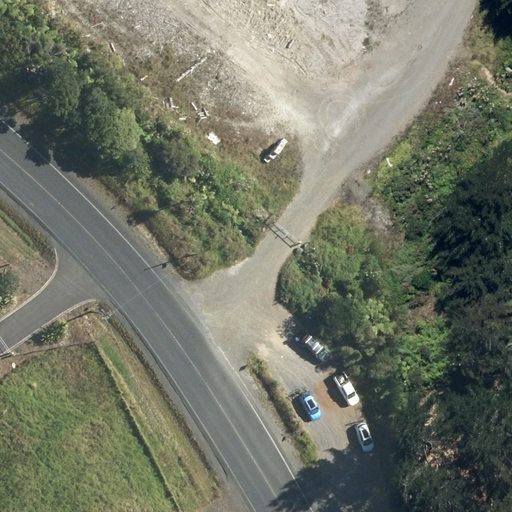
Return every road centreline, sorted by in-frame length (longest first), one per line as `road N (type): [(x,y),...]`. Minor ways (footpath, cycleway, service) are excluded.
road 1 (tertiary): [(0,151),(104,251),(188,355),(282,511)]
road 2 (track): [(188,355),(437,59),(472,0)]
road 3 (track): [(223,313),(319,385),(371,511)]
